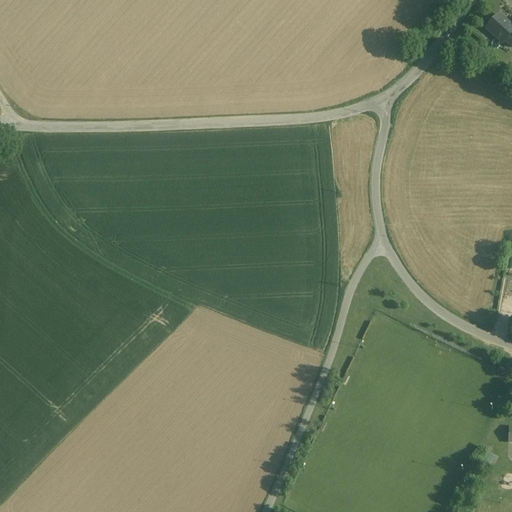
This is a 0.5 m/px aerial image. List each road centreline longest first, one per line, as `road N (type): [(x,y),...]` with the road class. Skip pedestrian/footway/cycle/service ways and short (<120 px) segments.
road 1 (residential): [(383,99),(322,116),(19,125)]
road 2 (residential): [(382,242),(349,291),(266,511)]
road 3 (residential): [(511,345),(431,305),(382,242)]
road 4 (residential): [(382,242),(375,196),(383,99)]
road 5 (residential): [(469,0),(422,64),(383,99)]
